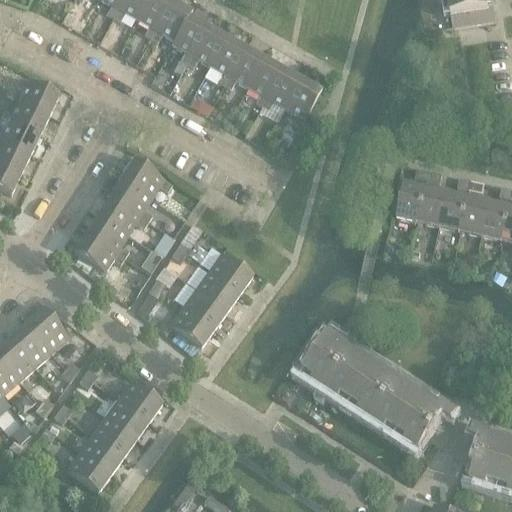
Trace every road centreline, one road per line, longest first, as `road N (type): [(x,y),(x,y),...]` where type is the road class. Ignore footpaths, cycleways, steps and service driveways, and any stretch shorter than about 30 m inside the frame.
road 1 (residential): [(360,511),(194,395),(24,259)]
road 2 (residential): [(24,259),(123,107)]
road 3 (residential): [(274,189),(123,107)]
road 4 (residential): [(123,107),(8,38)]
